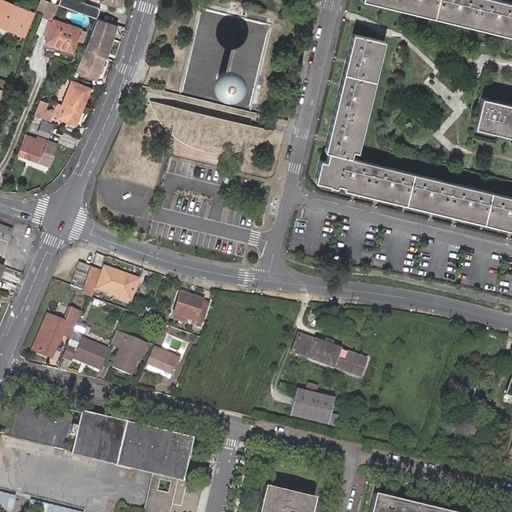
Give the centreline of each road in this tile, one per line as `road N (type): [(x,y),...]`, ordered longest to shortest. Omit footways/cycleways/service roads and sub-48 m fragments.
road 1 (residential): [(333,0),(268,280)]
road 2 (residential): [(268,280),(511,323)]
road 3 (residential): [(58,223),(127,69),(148,0)]
road 4 (residential): [(232,423),(0,365)]
road 5 (residential): [(58,223),(207,272),(268,280)]
road 6 (residential): [(511,493),(354,454)]
road 7 (residential): [(0,363),(58,223)]
road 8 (residential): [(354,454),(232,423)]
